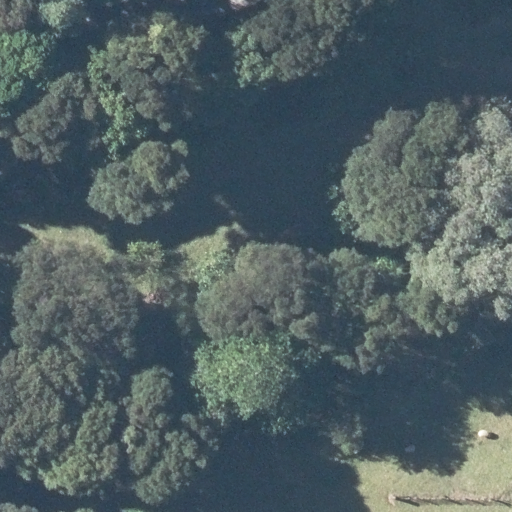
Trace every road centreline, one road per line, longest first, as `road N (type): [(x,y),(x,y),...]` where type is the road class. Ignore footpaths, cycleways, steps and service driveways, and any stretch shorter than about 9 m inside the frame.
road 1 (unclassified): [(0,447),(142,511)]
road 2 (unclassified): [(160,0),(123,13),(29,0)]
